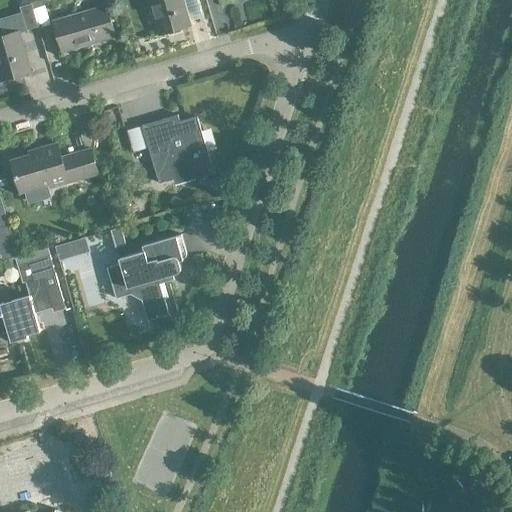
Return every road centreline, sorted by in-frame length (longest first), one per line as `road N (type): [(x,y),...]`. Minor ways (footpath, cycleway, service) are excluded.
road 1 (residential): [(0,414),(204,353),(219,328),(313,35)]
road 2 (residential): [(0,122),(313,35)]
